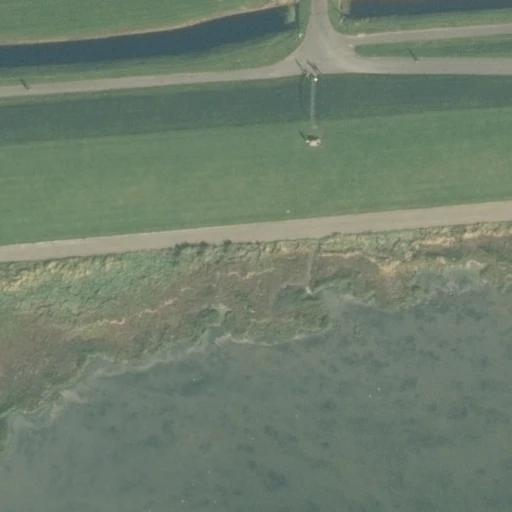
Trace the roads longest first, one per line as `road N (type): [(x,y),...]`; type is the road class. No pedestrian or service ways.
road 1 (unclassified): [(0,90),(314,68)]
road 2 (unclassified): [(511,68),(314,68)]
